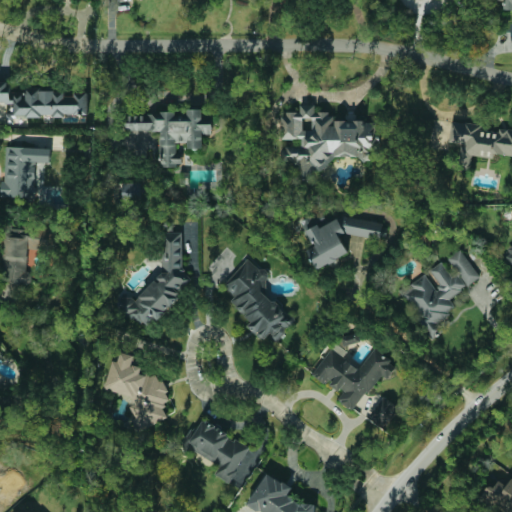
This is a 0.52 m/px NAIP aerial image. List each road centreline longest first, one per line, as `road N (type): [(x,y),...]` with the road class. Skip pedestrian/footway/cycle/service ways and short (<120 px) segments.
road 1 (residential): [(511,79),(364,44),(41,42),(0,26)]
road 2 (residential): [(395,491),(365,483),(265,397),(231,388)]
road 3 (tertiary): [(511,377),(439,440),(380,511)]
road 4 (residential): [(231,388),(221,338),(196,337),(199,389),(231,388)]
